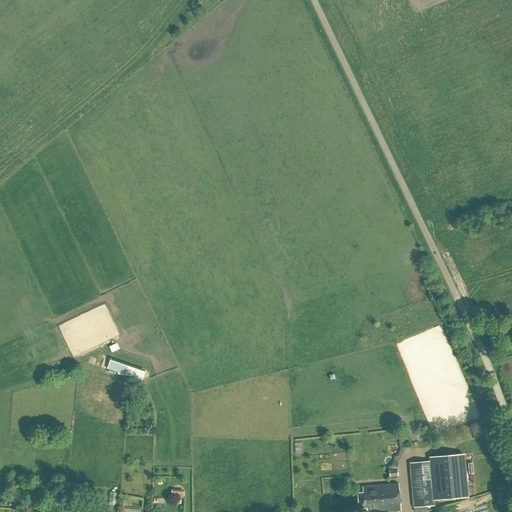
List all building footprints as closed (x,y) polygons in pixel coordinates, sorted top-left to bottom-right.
[(129,377),(129,378),(141,382),(141,381),(145,371),(110,359),(106,369),(129,377)] [(144,382),(149,391),(154,389),(150,379),(144,382)] [(409,463),(413,505),(413,507),(434,505),(434,500),(467,497),(464,454),(430,457),(430,461),(409,463)] [(370,511),(377,511),(394,511),(401,511),(398,484),(362,487),(362,493),(357,494),(359,509),(366,508),(365,511),(370,511)] [(172,498),(184,499),(185,490),(172,490),(172,498)]
